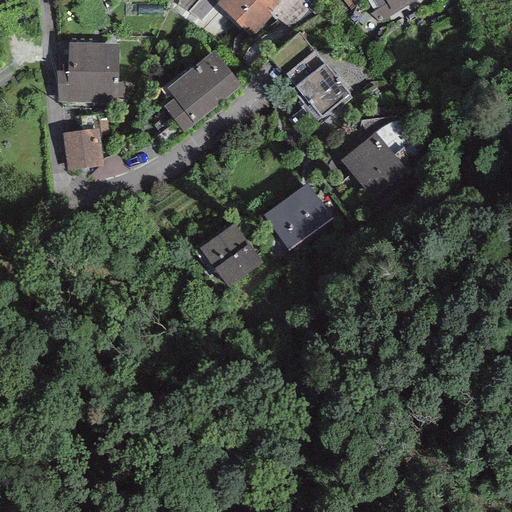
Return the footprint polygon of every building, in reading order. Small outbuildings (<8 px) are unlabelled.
[(220,0),(216,4),(249,37),(272,15),(285,25),(290,26),(297,23),(315,2),(312,0),(220,0)] [(373,0),(378,9),(371,14),(380,23),(393,15),(413,1),(416,0),(373,0)] [(300,32),(270,57),(323,120),(353,95),(300,32)] [(118,45),(69,43),(69,72),(56,71),(58,102),(118,103),(118,45)] [(214,51),(167,89),(174,99),(164,107),(184,132),(242,86),(214,51)] [(99,129),(63,133),(67,170),(103,166),(99,129)] [(376,132),(341,160),(371,197),(406,169),(376,132)] [(307,184),(262,216),(288,251),(332,219),(307,184)] [(263,264),(233,223),(198,249),(228,289),(263,264)]
